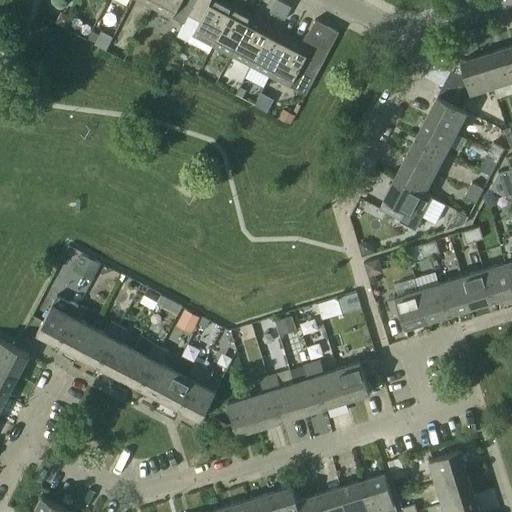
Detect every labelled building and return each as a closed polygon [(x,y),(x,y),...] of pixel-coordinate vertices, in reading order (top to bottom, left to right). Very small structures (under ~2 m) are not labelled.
[(155,0),(153,6),(184,22),(195,0),(155,0)] [(195,0),(184,22),(177,35),(189,42),(209,52),(213,44),(234,5),(224,0),(195,0)] [(284,2),(281,0),(275,0),(269,11),(277,15),(284,2)] [(284,2),(277,15),(285,19),(292,6),(284,2)] [(213,44),(232,55),(253,15),(234,5),(213,44)] [(72,17),(66,14),(59,17),(56,22),(66,28),(72,17)] [(272,25),(253,15),(232,55),(251,65),(272,25)] [(272,25),(251,65),(270,75),(291,35),(280,29),(285,19),(277,15),(272,25)] [(339,31),(315,18),(308,31),(311,33),(306,42),(291,35),(270,75),(305,93),(339,31)] [(95,43),(100,33),(92,29),(88,39),(95,43)] [(493,85),(511,79),(511,69),(505,47),(483,54),(493,85)] [(470,92),(493,85),(483,54),(455,62),(451,70),(459,74),(464,73),(470,92)] [(241,87),(237,94),(242,97),(246,90),(241,87)] [(427,116),(456,131),(467,110),(438,95),(427,116)] [(284,108),(279,117),(282,119),(290,123),(294,114),(284,108)] [(427,116),(416,136),(445,151),(456,131),(427,116)] [(435,171),(445,151),(416,136),(406,156),(435,171)] [(493,142),(489,149),(501,155),(505,148),(493,142)] [(497,163),(501,155),(489,149),(485,157),(497,163)] [(406,156),(395,176),(424,192),(435,171),(406,156)] [(385,198),(379,208),(400,219),(399,220),(416,229),(423,216),(433,196),(424,192),(395,176),(384,198),(385,198)] [(499,190),(503,181),(496,178),(491,187),(499,190)] [(472,182),(468,189),(480,195),(484,188),(472,182)] [(476,203),(480,195),(468,189),(464,197),(476,203)] [(471,228),(475,241),(483,238),(480,226),(471,228)] [(511,227),(508,229),(510,235),(503,238),(510,260),(506,262),(511,281),(511,227)] [(471,228),(463,231),(467,243),(475,241),(471,228)] [(428,242),(432,254),(440,251),(436,239),(428,242)] [(428,242),(419,244),(423,257),(432,254),(428,242)] [(92,281),(102,263),(83,253),(74,270),(92,281)] [(377,257),(363,261),(368,277),(382,273),(377,257)] [(511,281),(506,262),(484,268),(493,300),(511,294),(511,281)] [(472,307),(493,300),(484,268),(462,275),(472,307)] [(462,275),(440,282),(450,313),(472,307),(462,275)] [(428,320),(450,313),(440,282),(418,289),(428,320)] [(428,320),(418,289),(396,296),(396,297),(388,299),(392,313),(400,310),(405,327),(428,320)] [(37,332),(58,344),(80,303),(71,299),(69,302),(56,295),(37,332)] [(166,309),(177,315),(182,305),(172,300),(166,309)] [(58,344),(78,354),(94,325),(81,319),(87,307),(80,303),(58,344)] [(185,309),(178,321),(193,329),(199,316),(185,309)] [(99,365),(120,324),(111,320),(105,331),(94,325),(78,354),(99,365)] [(119,376),(135,347),(122,340),(128,328),(120,324),(99,365),(119,376)] [(0,338),(0,364),(18,374),(29,353),(0,338)] [(119,376),(140,386),(161,346),(153,341),(147,353),(135,347),(119,376)] [(169,350),(161,346),(140,386),(160,397),(175,368),(163,361),(169,350)] [(160,397),(180,408),(202,367),(193,363),(194,362),(182,355),(175,368),(160,397)] [(201,367),(205,358),(199,355),(195,363),(201,367)] [(326,406),(347,399),(338,367),(324,372),(321,359),(312,362),(326,406)] [(338,367),(347,399),(370,392),(365,375),(372,373),(368,359),(361,361),(360,360),(338,367)] [(326,406),(312,362),(303,365),(307,377),(294,381),(304,412),(326,406)] [(0,390),(7,395),(18,374),(0,364),(0,390)] [(209,371),(202,367),(180,408),(201,419),(221,380),(208,373),(209,371)] [(282,419),(304,412),(294,381),(281,385),(277,373),(268,376),(282,419)] [(282,419),(268,376),(260,378),(264,391),(250,395),(260,426),(282,419)] [(232,435),(237,433),(260,426),(250,395),(228,402),(234,421),(228,423),(224,431),(232,435)] [(436,481),(467,471),(460,448),(429,458),(436,481)] [(391,470),(393,478),(406,474),(403,466),(391,470)] [(467,471),(436,481),(443,503),(474,493),(467,471)] [(372,510),(395,503),(385,472),(362,479),(372,510)] [(348,511),(366,511),(372,510),(362,479),(341,486),(348,511)] [(275,511),(300,511),(296,499),(297,499),(293,485),(270,492),(275,511)] [(348,511),(341,486),(319,492),(324,511),(348,511)] [(275,511),(270,492),(248,499),(252,511),(275,511)] [(324,511),(319,492),(297,499),(296,499),(300,511),(324,511)] [(479,511),(474,493),(443,503),(445,511),(479,511)] [(33,511),(70,511),(72,510),(42,495),(33,511)] [(228,511),(252,511),(248,499),(226,505),(228,511)] [(402,506),(403,511),(412,511),(417,511),(414,503),(402,506)]
